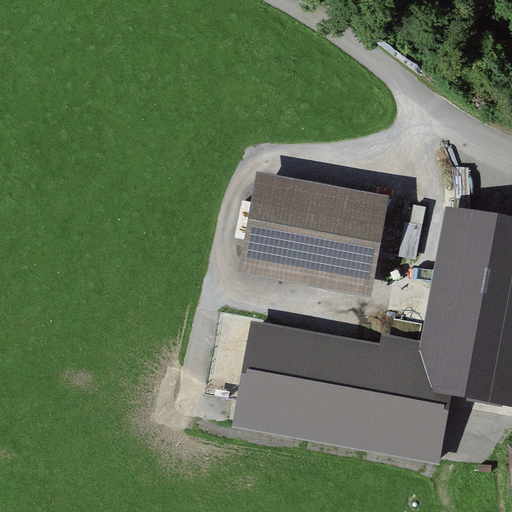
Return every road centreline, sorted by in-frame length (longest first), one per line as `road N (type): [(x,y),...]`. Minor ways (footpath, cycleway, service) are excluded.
road 1 (track): [(444,112),(381,158),(272,163),(237,187),(224,238),(230,279),(248,295),(337,312)]
road 2 (residential): [(288,0),(511,152)]
